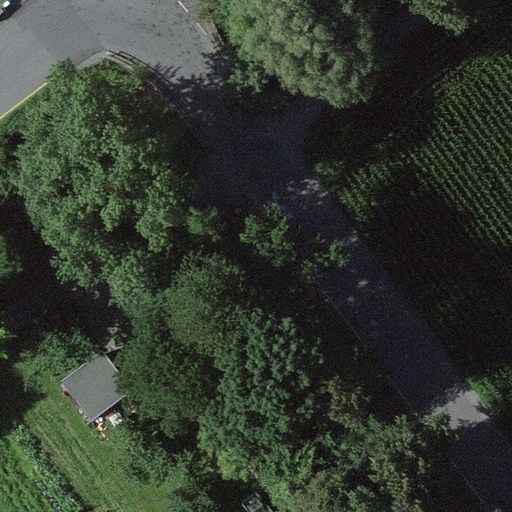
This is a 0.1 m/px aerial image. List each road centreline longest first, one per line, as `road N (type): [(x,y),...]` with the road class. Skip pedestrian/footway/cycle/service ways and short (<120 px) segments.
road 1 (residential): [(511,469),(266,138),(133,0)]
road 2 (track): [(452,0),(0,348)]
road 3 (residential): [(0,85),(107,0)]
